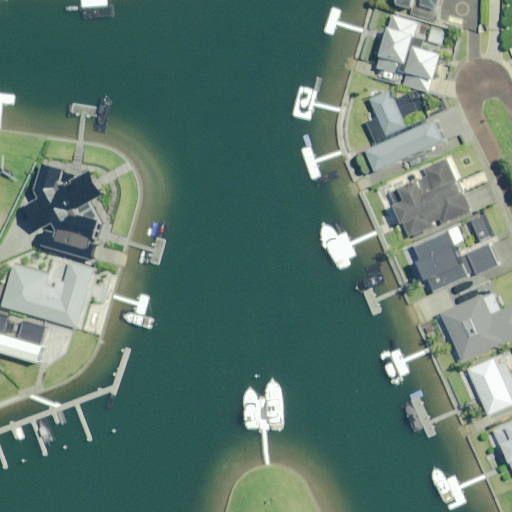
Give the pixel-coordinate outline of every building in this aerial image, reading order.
[(446,0),(401,0),(401,3),(440,21),(446,0)] [(396,16),(391,31),(384,29),(377,50),(385,52),(380,70),(411,79),(408,86),(434,94),(445,55),(415,46),(422,23),(396,16)] [(448,34),(434,30),(431,42),(445,46),(448,34)] [(405,118),(426,110),(420,94),(407,100),(405,96),(397,99),(394,91),(373,100),(378,111),(369,114),(372,122),(368,124),(375,142),(409,128),(409,127),(405,118)] [(448,142),(439,121),(371,151),(380,172),(448,142)] [(444,220),(446,225),(475,213),(467,194),(452,160),(451,159),(427,169),(431,177),(422,181),(394,194),(395,195),(396,199),(407,224),(413,237),(437,227),(435,224),(444,220)] [(487,215),(474,220),(484,242),(496,237),(487,215)] [(451,230),(418,245),(434,279),(440,293),(473,279),(472,276),(478,274),(481,283),(503,274),(500,267),(502,266),(493,244),(470,254),(473,261),(466,264),(461,253),(458,246),(469,242),(461,225),(451,230)] [(70,262),(65,280),(60,278),(57,288),(50,285),(53,276),(17,266),(5,307),(80,328),(96,270),(70,262)] [(511,308),(505,312),(497,295),(488,299),(486,297),(446,314),(467,362),(511,342),(511,308)] [(511,371),(509,364),(501,368),(496,358),(471,369),(492,418),(511,409),(511,371)] [(511,458),(511,427),(490,437),(497,452),(507,447),(511,458)]
